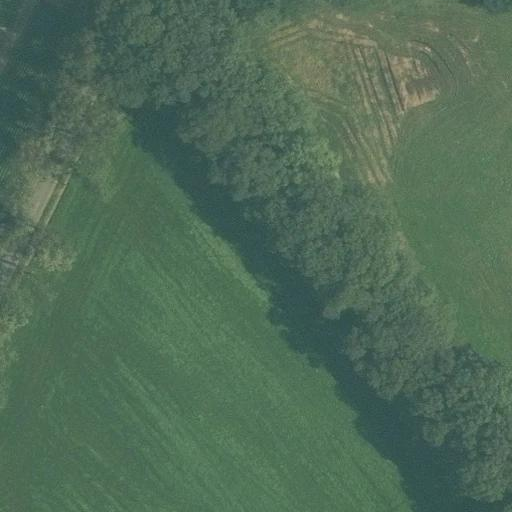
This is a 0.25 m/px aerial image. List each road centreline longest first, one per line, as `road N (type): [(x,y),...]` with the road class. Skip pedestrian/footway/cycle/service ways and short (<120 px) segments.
road 1 (track): [(511,462),(185,0)]
road 2 (unclassified): [(0,277),(132,0)]
